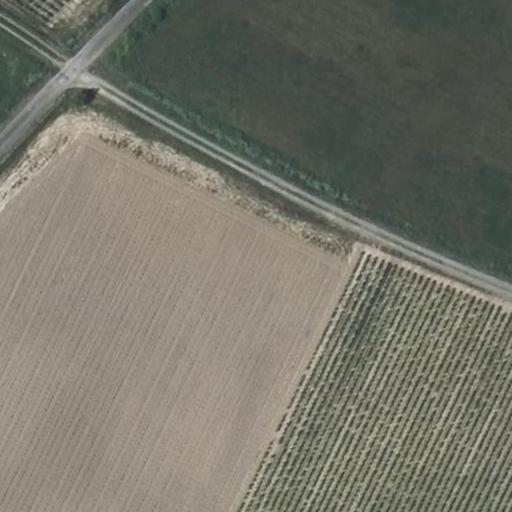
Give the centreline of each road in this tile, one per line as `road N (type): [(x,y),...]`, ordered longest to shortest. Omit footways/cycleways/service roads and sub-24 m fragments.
road 1 (track): [(511,296),(196,145),(0,25)]
road 2 (unclassified): [(145,0),(0,153)]
